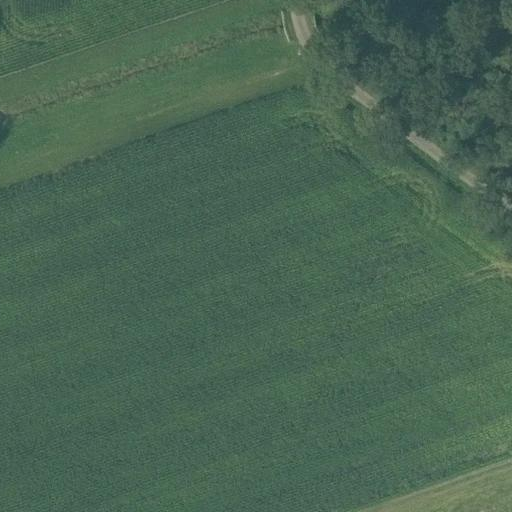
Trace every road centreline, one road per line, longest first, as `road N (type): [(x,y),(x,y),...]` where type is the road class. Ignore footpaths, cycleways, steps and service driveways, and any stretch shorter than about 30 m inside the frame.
road 1 (unclassified): [(511,205),(350,81),(313,38),(300,0)]
road 2 (track): [(511,454),(344,511)]
